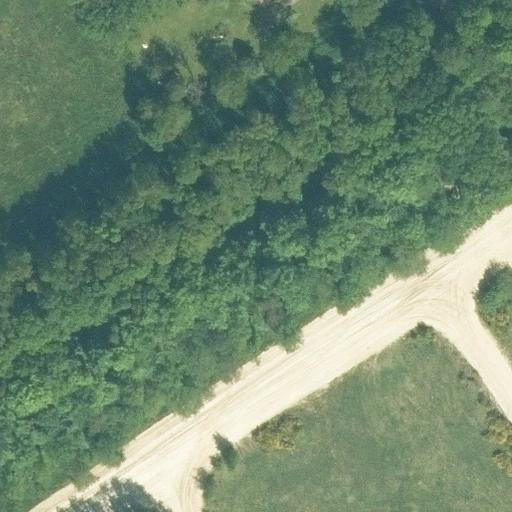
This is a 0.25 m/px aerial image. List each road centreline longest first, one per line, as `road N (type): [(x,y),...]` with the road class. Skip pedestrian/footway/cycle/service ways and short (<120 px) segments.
road 1 (track): [(71,511),(511,219)]
road 2 (track): [(0,253),(372,28)]
road 3 (track): [(372,28),(440,120),(499,228)]
road 4 (track): [(511,400),(432,277)]
